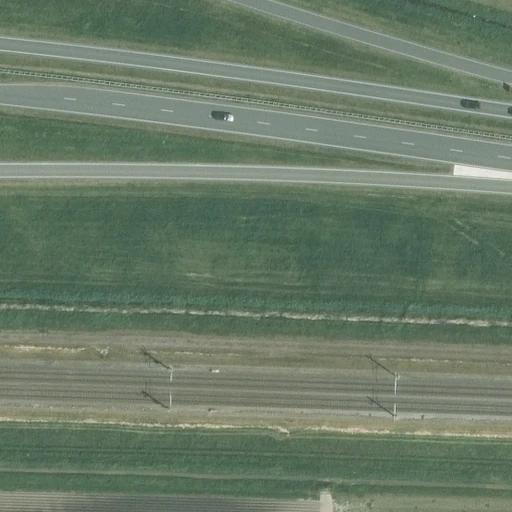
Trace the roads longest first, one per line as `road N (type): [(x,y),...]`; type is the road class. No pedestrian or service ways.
road 1 (trunk): [(0,99),(511,165)]
road 2 (trunk): [(511,111),(0,46)]
road 3 (track): [(0,338),(511,356)]
road 4 (trunk): [(0,169),(511,185)]
road 5 (trunk): [(511,79),(246,0)]
